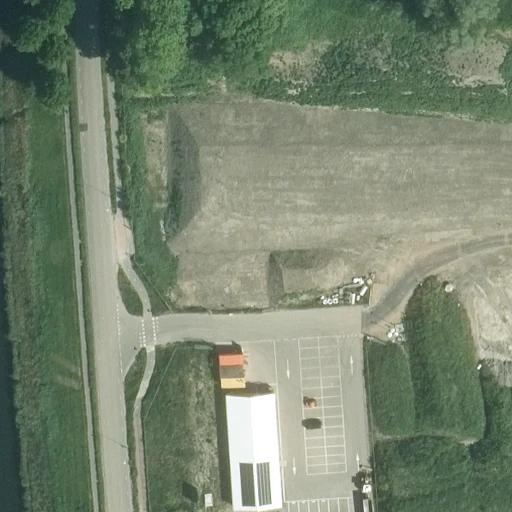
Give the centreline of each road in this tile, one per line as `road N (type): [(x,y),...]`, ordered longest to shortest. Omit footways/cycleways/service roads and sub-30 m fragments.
road 1 (unclassified): [(121,511),(87,0)]
road 2 (primary): [(0,166),(511,172)]
road 3 (track): [(341,321),(381,311),(416,272),(450,251),(511,244)]
